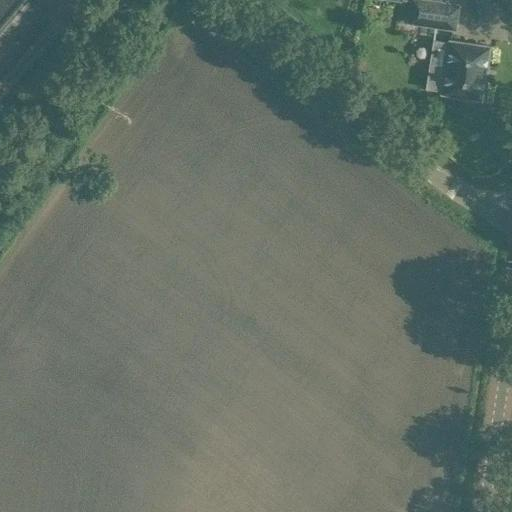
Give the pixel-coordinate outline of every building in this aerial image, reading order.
[(32,0),(0,0),(0,70),(49,14),(32,0)] [(409,0),(412,0),(409,21),(452,28),(455,28),(458,4),(456,4),(456,0),(409,0)] [(442,92),(464,95),(463,98),(477,100),(477,97),(482,98),(490,46),(450,40),(450,42),(434,40),(427,87),(442,89),(442,92)] [(64,94),(83,93),(82,81),(63,83),(64,94)] [(23,87),(25,114),(63,110),(60,84),(23,87)]
